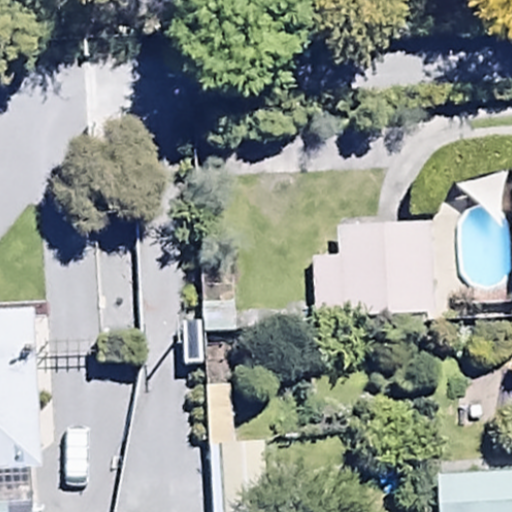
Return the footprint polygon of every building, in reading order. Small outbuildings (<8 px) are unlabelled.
[(444,328),(444,241),(312,241),(312,328),(444,328)] [(89,247),(40,250),(45,327),(50,327),(52,357),(95,355),(89,247)] [(36,365),(36,326),(0,325),(0,484),(40,485),(40,454),(46,454),(48,365),(36,365)] [(267,511),(264,452),(219,453),(220,511),(267,511)] [(511,511),(511,464),(441,461),(439,511),(511,511)]
